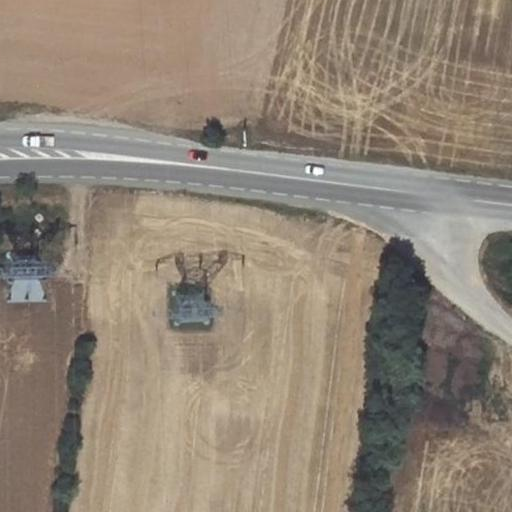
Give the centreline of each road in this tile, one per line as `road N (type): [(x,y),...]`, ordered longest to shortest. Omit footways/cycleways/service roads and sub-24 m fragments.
road 1 (secondary): [(269,176),(73,140),(0,141)]
road 2 (secondary): [(0,167),(73,162),(269,176)]
road 3 (secondary): [(511,204),(269,176)]
road 4 (track): [(511,334),(471,302),(407,191)]
